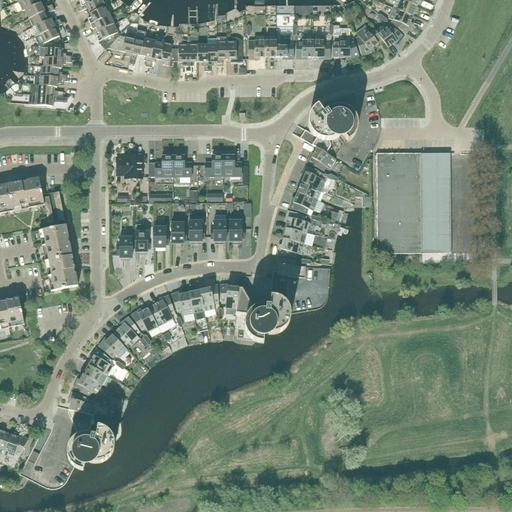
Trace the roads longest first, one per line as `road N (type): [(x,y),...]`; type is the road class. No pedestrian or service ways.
road 1 (residential): [(94,313),(164,277),(259,268),(273,136)]
road 2 (residential): [(310,78),(190,87),(95,73)]
road 3 (residential): [(94,313),(94,133)]
road 4 (residential): [(273,136),(94,133)]
road 5 (residential): [(406,64),(325,89),(273,136)]
road 6 (residential): [(0,408),(24,415),(47,404),(94,313)]
